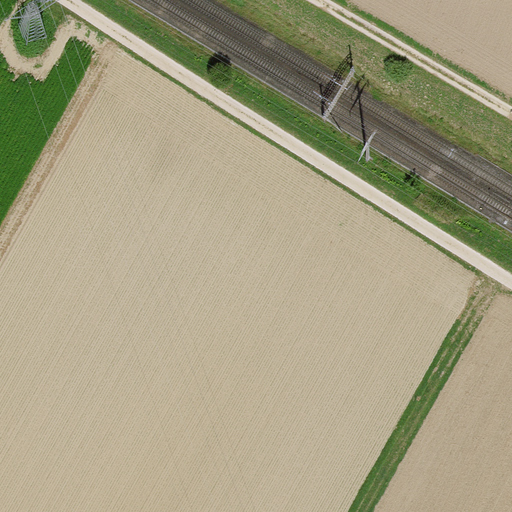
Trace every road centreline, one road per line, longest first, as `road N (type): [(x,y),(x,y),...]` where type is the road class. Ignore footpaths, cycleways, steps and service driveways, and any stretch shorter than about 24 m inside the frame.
road 1 (track): [(72,0),(511,285)]
road 2 (track): [(331,0),(511,103)]
